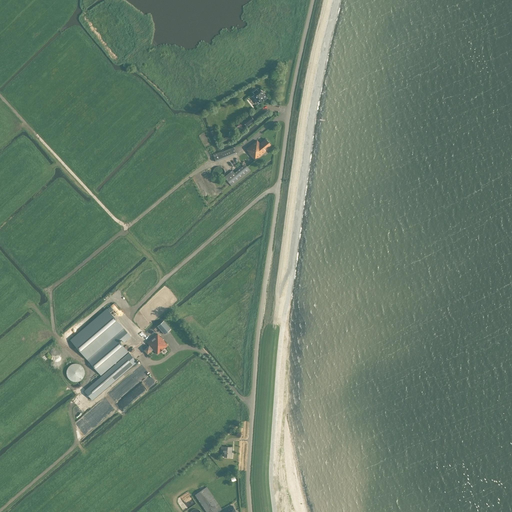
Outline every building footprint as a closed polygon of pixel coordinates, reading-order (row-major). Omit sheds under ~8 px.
[(268,101),(262,93),(259,94),(258,92),(254,95),(256,98),(253,100),(259,107),(261,105),(262,106),(268,101)] [(244,125),(247,129),(255,123),(251,119),(244,125)] [(257,162),(264,156),(267,154),(267,153),(273,148),(268,142),(262,147),(259,143),(249,151),(251,154),(250,155),(257,162)] [(238,156),(235,150),(215,158),(217,165),(238,156)] [(252,174),(246,168),(236,176),(234,173),(226,180),(233,189),(252,174)] [(225,173),(225,172),(224,170),(223,169),(221,169),(219,169),(218,170),(217,171),(216,173),(216,174),(216,175),(217,176),(218,177),(219,177),(220,178),(222,178),(223,177),(224,177),(225,175),(225,174),(225,173)] [(113,306),(120,313),(123,310),(116,303),(113,306)] [(132,340),(129,336),(125,332),(108,312),(72,344),(102,379),(129,355),(120,345),(124,341),(127,345),(132,340)] [(172,332),(165,323),(159,329),(166,337),(172,332)] [(169,349),(160,337),(149,346),(159,358),(169,349)] [(148,357),(154,352),(150,348),(145,352),(148,357)] [(94,404),(138,365),(130,355),(85,394),(86,395),(94,404)] [(86,373),(86,371),(86,370),(85,369),(84,367),(82,366),(81,365),(79,364),(77,364),(76,364),(74,365),(73,366),(71,367),(70,368),(69,370),(69,371),(69,373),(69,375),(69,376),(70,378),(71,379),(72,380),(73,381),(75,382),(77,382),(79,382),(80,382),(82,381),(84,380),(85,378),(86,377),(86,375),(86,373)] [(124,407),(144,393),(141,388),(121,402),(124,407)] [(81,427),(86,424),(83,419),(78,422),(81,427)] [(226,460),(233,460),(233,450),(223,450),(223,455),(226,456),(226,460)] [(193,469),(187,475),(192,481),(199,475),(193,469)] [(196,498),(205,511),(223,511),(208,490),(196,498)]
